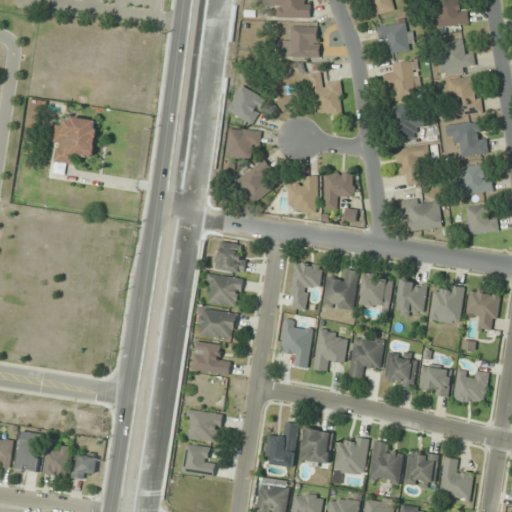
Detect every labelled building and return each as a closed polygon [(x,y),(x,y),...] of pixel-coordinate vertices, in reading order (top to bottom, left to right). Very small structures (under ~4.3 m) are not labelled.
[(265,0),(265,6),(276,6),(276,18),(311,18),(311,0),(265,0)] [(397,9),(395,0),(368,0),(372,15),(397,9)] [(468,10),(462,11),(459,0),(445,0),(435,2),(439,28),(470,22),(468,10)] [(380,42),(388,42),(388,52),(411,52),(411,25),(380,25),(380,42)] [(284,57),(320,57),(320,27),(293,27),(292,38),(284,38),(284,57)] [(441,73),(475,72),(474,53),(465,53),(464,40),(445,41),(445,53),(440,53),(441,73)] [(420,98),(418,62),(394,63),(394,74),(385,74),(385,86),(395,86),(395,99),(420,98)] [(342,82),(322,83),(322,74),(313,74),(315,114),(343,113),(342,82)] [(478,78),(451,79),(452,114),(478,114),(478,78)] [(253,124),(267,100),(243,86),(229,111),(253,124)] [(414,105),(393,107),(397,140),(418,138),(417,127),(427,126),(426,113),(416,115),(414,105)] [(57,124),(52,162),(75,165),(76,156),(95,158),(100,121),(67,116),(65,125),(57,124)] [(448,136),(458,136),(460,157),(489,154),(487,135),(485,135),(484,121),(447,125),(448,136)] [(228,157),(251,159),(252,147),(261,148),(262,131),(230,129),(228,157)] [(409,185),(423,183),(419,158),(430,157),(428,145),(397,150),(401,176),(407,175),(409,185)] [(257,205),(276,186),(267,176),(274,169),(264,158),(237,184),(257,205)] [(483,176),(482,165),(463,167),(465,194),(493,191),(492,175),(483,176)] [(354,173),(326,173),(325,209),(340,209),(340,197),(354,197),(354,173)] [(318,177),(303,177),(303,185),(293,185),(293,212),(318,212),(318,177)] [(443,228),(440,198),(404,202),(407,232),(443,228)] [(499,232),(498,217),(488,217),(488,206),(465,207),(467,234),(499,232)] [(246,254),(240,254),(240,243),(219,243),(219,271),(246,271),(246,254)] [(308,310),(310,288),(321,289),(323,265),(295,262),(290,308),(308,310)] [(324,307),(354,311),(359,272),(349,270),(347,280),(328,278),(324,307)] [(240,306),(244,279),(211,274),(207,302),(240,306)] [(390,310),(394,279),(365,275),(361,306),(390,310)] [(424,315),(428,284),(401,281),(398,312),(424,315)] [(444,292),(435,291),(431,321),(461,324),(466,288),(445,285),(444,292)] [(501,292),(471,290),(468,317),(478,318),(477,328),(498,330),(501,292)] [(238,313),(203,308),(199,335),(235,339),(238,313)] [(309,368),(314,326),(286,322),(282,354),(297,356),(296,367),(309,368)] [(319,331),(316,369),(327,370),(328,361),(346,363),(349,333),(319,331)] [(381,370),(386,338),(355,334),(350,376),(363,378),(364,368),(381,370)] [(225,346),(198,342),(193,369),(229,375),(232,359),(223,357),(225,346)] [(418,356),(390,351),(385,383),(413,388),(418,356)] [(449,396),(453,371),(424,366),(420,391),(449,396)] [(488,372),(458,371),(457,402),(487,403),(488,372)] [(223,414),(191,410),(187,438),(219,442),(223,414)] [(266,463),(294,467),(300,424),(285,422),(284,434),(270,432),(266,463)] [(302,461),(329,465),(333,432),(307,428),(302,461)] [(38,472),(42,433),(21,431),(18,470),(38,472)] [(0,466),(11,468),(15,436),(0,434),(0,466)] [(349,443),(340,442),(335,471),(365,475),(371,439),(350,436),(349,443)] [(70,444),(48,442),(44,474),(67,477),(70,444)] [(400,485),(404,454),(391,452),(392,443),(375,442),(370,481),(400,485)] [(216,459),(209,458),(210,447),(187,444),(183,472),(214,476),(216,459)] [(435,488),(439,455),(410,451),(406,484),(435,488)] [(87,471),(94,473),(98,458),(79,454),(73,477),(85,480),(87,471)] [(474,472),(459,470),(460,460),(446,458),(441,496),(471,499),(474,472)] [(287,511),(290,487),(262,484),(258,511),(264,511),(287,511)] [(293,511),(322,511),(324,496),(295,493),(293,511)] [(329,511),(358,511),(360,500),(331,498),(329,511)] [(394,511),(395,502),(367,499),(365,511),(394,511)]
